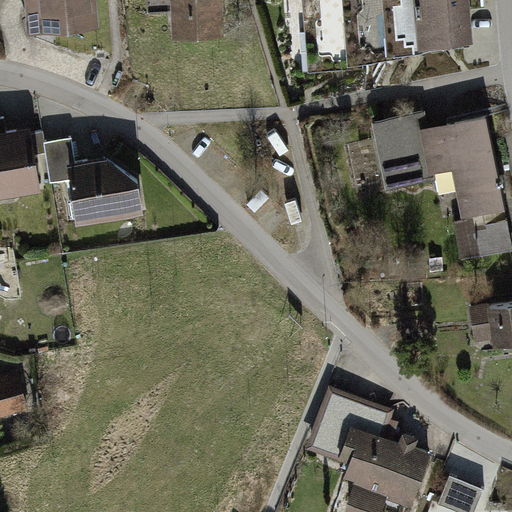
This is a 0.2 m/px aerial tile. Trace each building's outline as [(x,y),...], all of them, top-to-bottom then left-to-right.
[(97,0),(27,0),(29,27),(99,22),(97,0)] [(232,0),(178,0),(180,33),(234,30),(232,0)] [(321,0),(326,51),(479,38),(475,0),(321,0)] [(511,192),(495,111),(425,125),(421,110),(376,120),(388,178),(460,163),(471,215),(511,206),(511,192)] [(40,122),(0,128),(0,166),(5,194),(51,186),(40,122)] [(125,150),(79,157),(87,216),(153,207),(149,177),(125,150)] [(511,297),(471,303),(476,346),(511,341),(511,297)] [(0,418),(36,407),(23,364),(0,371),(0,418)] [(399,408),(334,384),(311,445),(355,462),(348,478),(361,483),(353,506),(368,511),(394,511),(400,497),(419,504),(439,451),(390,432),(399,408)] [(444,504),(476,511),(478,511),(487,482),(452,474),(444,504)]
